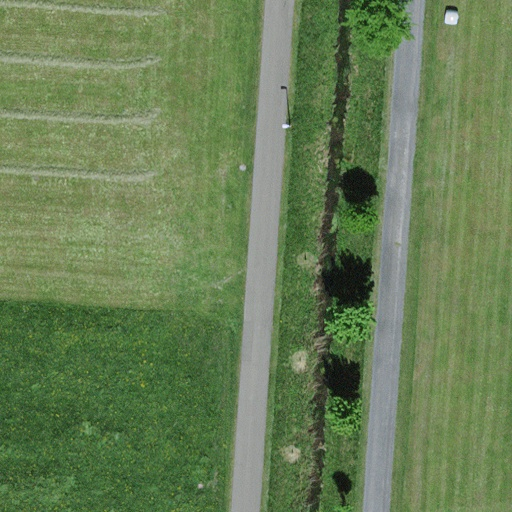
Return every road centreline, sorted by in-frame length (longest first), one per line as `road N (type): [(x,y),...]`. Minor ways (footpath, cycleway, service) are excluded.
road 1 (residential): [(289,0),(254,511)]
road 2 (residential): [(411,0),(377,511)]
